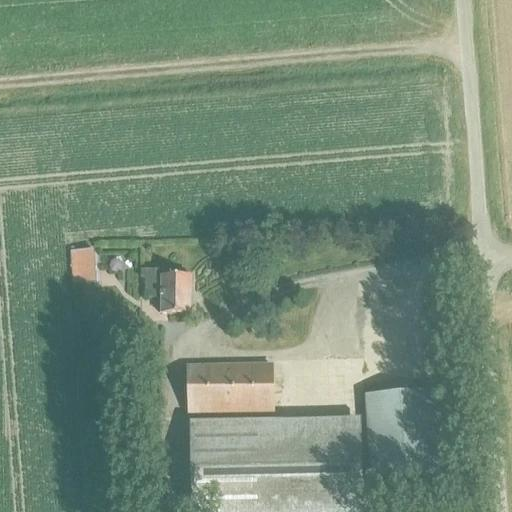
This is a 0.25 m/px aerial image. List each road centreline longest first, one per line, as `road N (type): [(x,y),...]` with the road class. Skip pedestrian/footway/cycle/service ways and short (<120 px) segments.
road 1 (track): [(466,46),(0,84)]
road 2 (unclassified): [(485,257),(461,0)]
road 3 (unclassified): [(505,511),(485,257)]
